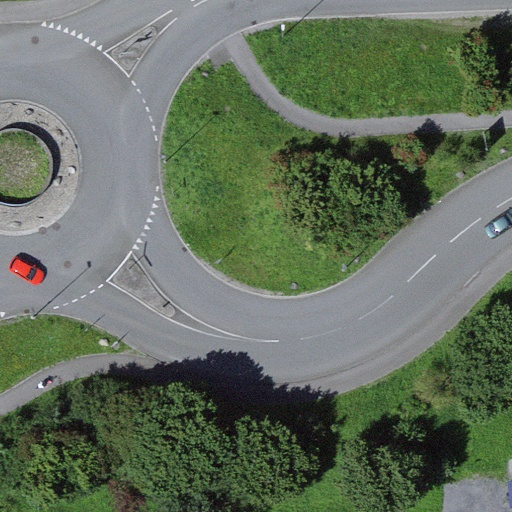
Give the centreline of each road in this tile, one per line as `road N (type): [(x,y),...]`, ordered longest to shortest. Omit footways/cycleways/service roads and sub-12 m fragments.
road 1 (tertiary): [(511,200),(356,327),(303,345),(252,340)]
road 2 (tertiary): [(59,269),(155,328),(252,340)]
road 3 (tertiary): [(252,340),(203,298),(129,193)]
road 4 (tertiary): [(186,7),(93,36),(59,64)]
road 5 (tertiary): [(126,130),(151,93),(186,7)]
